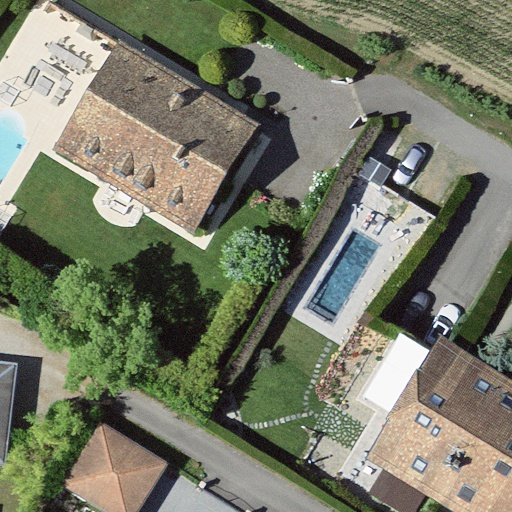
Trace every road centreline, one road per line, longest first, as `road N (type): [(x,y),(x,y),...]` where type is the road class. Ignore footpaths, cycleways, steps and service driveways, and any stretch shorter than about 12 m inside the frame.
road 1 (residential): [(294,511),(42,359)]
road 2 (residential): [(511,169),(377,93)]
